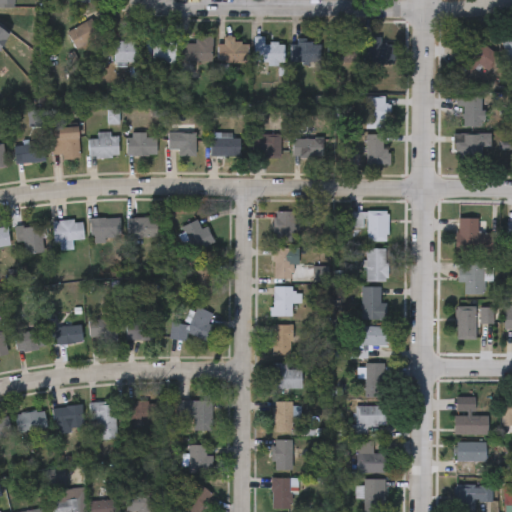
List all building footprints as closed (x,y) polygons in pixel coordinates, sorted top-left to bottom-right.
[(67,34),(91,20),(101,36),(76,51),(67,34)] [(502,35),(511,34),(511,61),(504,62),(502,35)] [(254,65),(254,37),(265,37),(265,45),(284,45),(284,65),(254,65)] [(219,64),(219,38),(233,38),(233,44),(246,44),(246,64),(219,64)] [(365,65),(365,39),(380,39),(380,45),(394,45),(394,65),(365,65)] [(175,41),(175,65),(148,65),(148,41),(175,41)] [(183,63),(183,45),(195,45),(195,41),(211,41),(211,63),(183,63)] [(138,63),(114,63),(114,43),(138,43),(138,63)] [(328,64),(328,43),(358,43),(358,64),(328,64)] [(320,44),(320,65),(290,65),(290,44),(320,44)] [(478,72),(458,74),(456,49),(476,47),(478,72)] [(463,127),(463,108),(456,108),(455,98),(484,97),(484,127),(463,127)] [(386,99),(386,129),(365,129),(365,99),(386,99)] [(78,158),(51,158),(51,129),(78,129),(78,158)] [(156,156),(127,156),(127,135),(156,135),(156,156)] [(170,156),(170,135),(196,135),(196,156),(170,156)] [(383,150),(389,150),(389,166),(366,166),(366,135),(383,135),(383,150)] [(483,159),(453,159),(453,135),(483,135),(483,159)] [(88,141),(98,140),(98,136),(118,136),(118,158),(89,158),(88,141)] [(280,158),(252,158),(252,136),(280,136),(280,158)] [(211,158),(211,139),(220,139),(220,137),(240,137),(240,158),(211,158)] [(326,159),(293,159),(293,140),(326,140),(326,159)] [(14,147),(43,145),(44,163),(15,165),(14,147)] [(297,230),(292,230),(292,240),(272,240),(272,211),(297,211),(297,230)] [(386,241),(364,241),(364,227),(348,227),(348,211),(386,211),(386,241)] [(120,240),(90,240),(90,219),(120,219),(120,240)] [(127,219),(156,219),(156,238),(127,238),(127,219)] [(493,254),(457,254),(457,219),(477,219),(477,234),(493,234),(493,254)] [(53,242),(53,221),(83,221),(83,242),(53,242)] [(201,230),(207,227),(214,243),(192,253),(181,228),(197,221),(201,230)] [(0,250),(0,228),(5,227),(12,246),(0,250)] [(17,227),(41,227),(41,254),(17,254),(17,227)] [(271,277),(271,247),(293,247),(293,277),(271,277)] [(386,248),(386,281),(364,281),(364,248),(386,248)] [(458,284),(458,262),(484,262),(484,295),(465,295),(465,284),(458,284)] [(194,301),(194,264),(212,264),(212,301),(194,301)] [(290,315),(271,315),(271,285),(290,285),(290,315)] [(359,319),(359,286),(379,286),(379,303),(384,303),(384,319),(359,319)] [(475,307),(475,341),(455,341),(455,307),(475,307)] [(184,344),(168,338),(174,323),(188,328),(196,308),(212,314),(208,326),(213,328),(207,342),(187,335),(184,344)] [(492,309),(492,324),(480,324),(480,309),(492,309)] [(117,320),(117,340),(89,340),(89,320),(117,320)] [(126,341),(126,323),(156,323),(156,341),(126,341)] [(290,324),(290,355),(271,355),(271,324),(290,324)] [(384,345),(365,345),(365,357),(350,357),(350,326),(384,326),(384,345)] [(51,328),(82,328),(82,345),(51,345),(51,328)] [(45,349),(17,354),(13,335),(42,330),(45,349)] [(272,362),(287,362),(287,367),(300,367),(300,388),(272,388),(272,362)] [(363,396),(363,362),(383,363),(383,396),(363,396)] [(487,416),(487,435),(454,435),(454,399),(471,399),(471,416),(487,416)] [(211,431),(174,431),(174,400),(211,400),(211,431)] [(125,420),(125,401),(156,401),(156,420),(125,420)] [(271,431),(271,401),(290,401),(290,431),(271,431)] [(95,420),(88,420),(88,402),(114,402),(114,439),(95,439),(95,420)] [(501,402),(511,402),(511,428),(501,428),(501,402)] [(384,424),(366,424),(367,432),(353,432),(353,405),(384,404),(384,424)] [(81,422),(69,423),(69,432),(52,433),(51,407),(80,405),(81,422)] [(14,413),(43,411),(44,429),(15,431),(14,413)] [(0,437),(0,416),(5,415),(10,435),(0,437)] [(271,469),(271,439),(290,439),(290,469),(271,469)] [(383,453),(383,472),(354,472),(354,440),(372,440),(372,453),(383,453)] [(473,475),(454,475),(454,443),(485,443),(485,463),(473,463),(473,475)] [(186,472),(186,444),(204,444),(204,454),(210,454),(210,472),(186,472)] [(293,477),(293,507),(270,507),(270,477),(293,477)] [(382,478),(382,511),(361,511),(361,478),(382,478)] [(511,511),(503,511),(503,479),(510,479),(510,486),(511,486),(511,511)] [(196,511),(186,511),(178,505),(197,482),(211,494),(196,511)] [(78,511),(50,511),(50,499),(59,499),(59,492),(71,491),(71,497),(77,497),(78,511)] [(125,511),(125,494),(153,494),(153,511),(134,511),(125,511)] [(117,499),(117,511),(87,511),(87,500),(117,499)]
